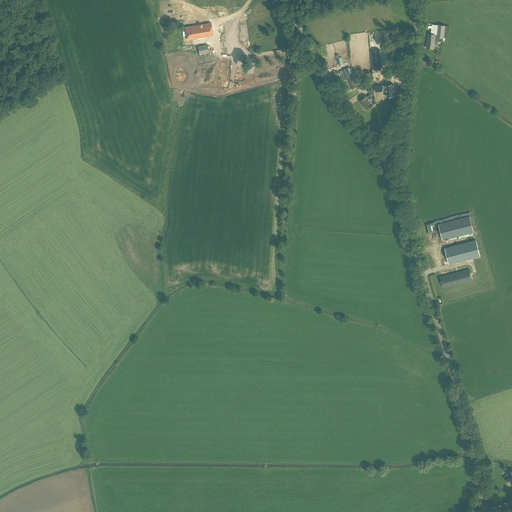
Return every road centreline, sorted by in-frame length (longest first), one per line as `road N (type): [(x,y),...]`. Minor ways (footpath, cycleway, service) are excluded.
road 1 (tertiary): [(477,507),(480,459),(402,199),(380,159)]
road 2 (tertiary): [(380,159),(287,0)]
road 3 (unclassified): [(380,159),(402,135),(418,0)]
